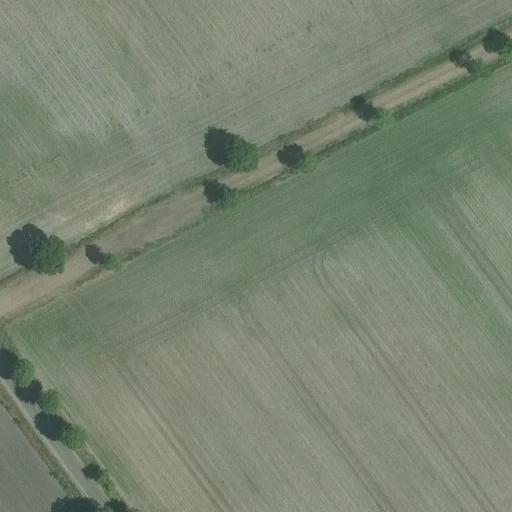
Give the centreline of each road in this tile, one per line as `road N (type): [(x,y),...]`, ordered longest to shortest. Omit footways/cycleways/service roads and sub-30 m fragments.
road 1 (track): [(0,302),(511,41)]
road 2 (unclassified): [(100,511),(0,375)]
